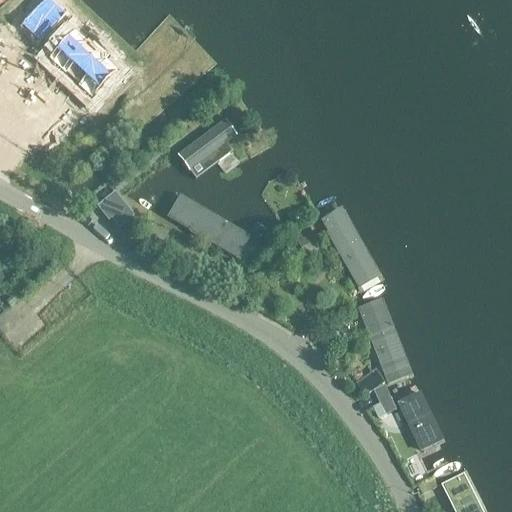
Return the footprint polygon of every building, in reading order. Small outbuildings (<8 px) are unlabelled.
[(20,34),(6,20),(0,26),(0,37),(9,46),(20,34)] [(47,47),(40,55),(56,70),(53,73),(65,84),(68,81),(83,96),(91,88),(92,89),(104,76),(103,75),(111,67),(99,56),(102,53),(81,34),(78,36),(67,26),(60,34),(59,33),(46,46),(47,47)] [(154,88),(128,117),(141,129),(182,93),(167,78),(155,90),(154,88)] [(224,122),(211,133),(229,155),(232,153),(225,144),(235,137),(224,122)] [(215,138),(178,165),(195,188),(231,161),(215,138)] [(248,236),(183,199),(170,221),(236,259),(248,236)] [(343,204),(317,218),(358,294),(384,280),(343,204)] [(119,227),(131,217),(123,207),(110,217),(119,227)] [(411,373),(380,297),(355,307),(386,383),(411,373)] [(5,304),(10,309),(16,303),(11,298),(5,304)] [(434,445),(409,390),(392,399),(418,452),(434,445)] [(480,511),(463,471),(435,483),(447,511),(480,511)]
